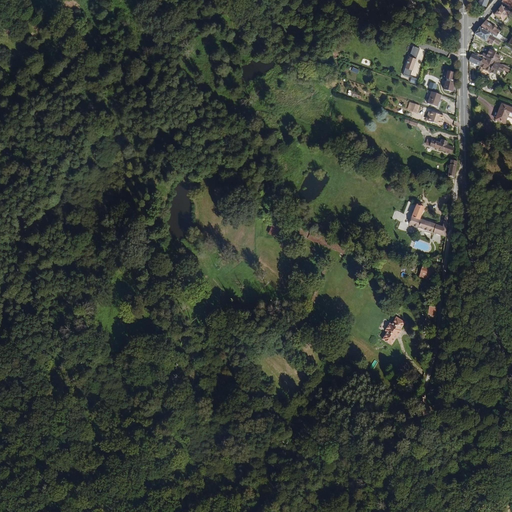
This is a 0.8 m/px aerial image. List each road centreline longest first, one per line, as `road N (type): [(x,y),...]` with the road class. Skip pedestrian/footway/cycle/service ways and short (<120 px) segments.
road 1 (unclassified): [(467,174),(457,188),(422,394)]
road 2 (secondary): [(511,378),(468,235),(467,174)]
road 3 (secondary): [(467,174),(463,30)]
